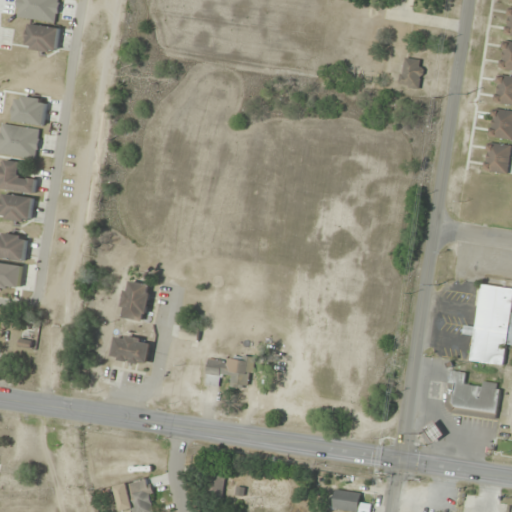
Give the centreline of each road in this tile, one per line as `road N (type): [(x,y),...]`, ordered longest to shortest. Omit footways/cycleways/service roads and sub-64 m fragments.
road 1 (secondary): [(0,398),(511,477)]
road 2 (tertiary): [(471,0),(393,511)]
